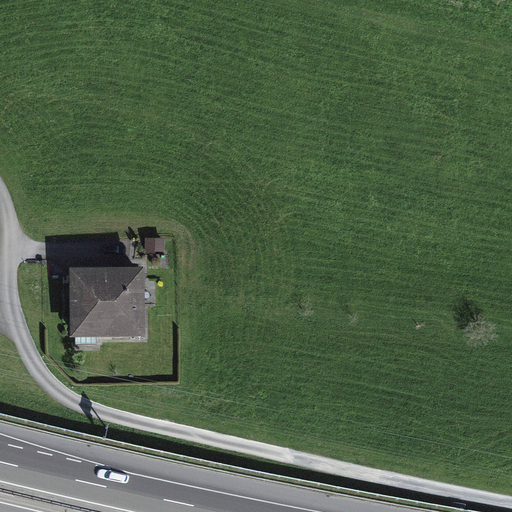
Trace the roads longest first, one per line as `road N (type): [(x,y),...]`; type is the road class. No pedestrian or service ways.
road 1 (track): [(511,497),(100,410),(43,379),(15,332),(11,195),(0,185)]
road 2 (motorway): [(224,511),(0,462)]
